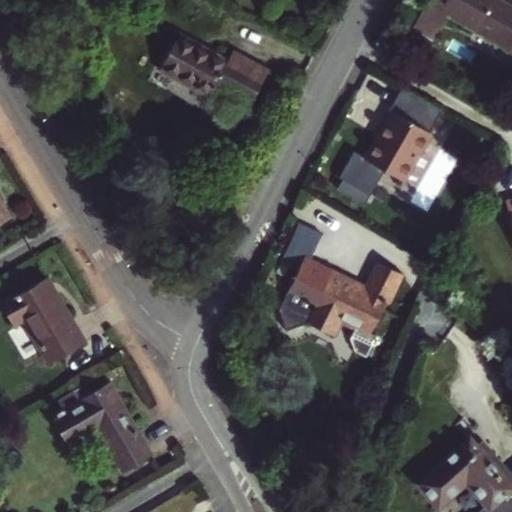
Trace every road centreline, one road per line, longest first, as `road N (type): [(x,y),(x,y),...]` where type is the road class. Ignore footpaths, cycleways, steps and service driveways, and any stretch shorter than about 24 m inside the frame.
road 1 (residential): [(369,0),(196,344)]
road 2 (residential): [(0,70),(141,307),(196,344)]
road 3 (residential): [(111,511),(224,448)]
